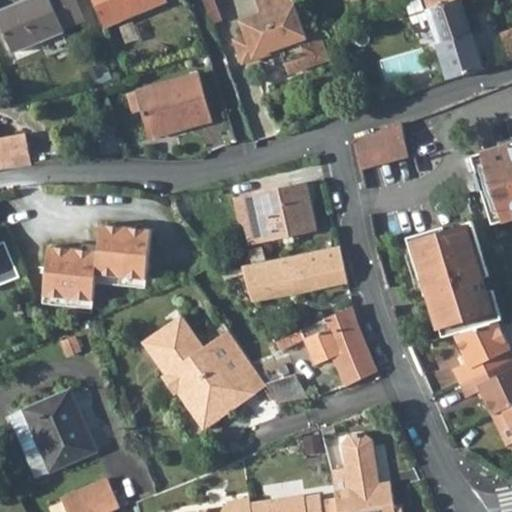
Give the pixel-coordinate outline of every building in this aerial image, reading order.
[(0,28),(10,53),(60,33),(60,32),(47,0),(31,0),(20,5),(19,2),(0,10),(0,28)] [(80,0),(47,0),(60,32),(89,20),(80,0)] [(96,0),(107,25),(161,3),(159,0),(96,0)] [(328,59),(319,31),(308,35),(295,0),(256,0),(263,15),(245,21),(250,37),(237,41),(239,47),(243,46),(245,53),(242,54),(245,62),(259,57),(258,54),(280,47),(281,50),(289,72),(328,59)] [(375,0),(378,9),(402,0),(375,0)] [(460,0),(426,0),(440,45),(450,78),(461,75),(463,75),(483,69),(466,16),(460,0)] [(258,54),(259,57),(281,50),(280,47),(258,54)] [(201,74),(137,91),(149,135),(197,123),(199,128),(214,124),(201,74)] [(403,121),(355,137),(361,168),(364,186),(377,182),(373,165),(409,156),(403,121)] [(0,169),(3,169),(31,166),(26,134),(0,138),(0,169)] [(511,142),(472,155),(490,215),(511,208),(511,142)] [(305,178),(252,191),(263,240),(316,228),(305,178)] [(263,240),(252,191),(232,196),(237,221),(244,225),(249,244),(263,240)] [(511,208),(490,215),(493,223),(511,216),(511,208)] [(444,226),(446,232),(465,227),(464,224),(463,220),(444,226)] [(429,293),(442,337),(454,334),(498,321),(501,320),(493,290),(485,292),(481,278),(488,276),(472,222),(464,224),(465,227),(446,232),(444,226),(407,237),(424,295),(429,293)] [(49,247),(44,296),(93,301),(96,275),(145,279),(150,230),(101,225),(98,252),(49,247)] [(0,290),(24,281),(5,235),(0,237),(0,290)] [(340,247),(274,259),(275,262),(290,259),(293,269),(342,257),(340,247)] [(267,263),(244,267),(254,299),(294,294),(348,283),(342,257),(293,269),(290,259),(275,262),(274,259),(274,258),(266,259),(267,263)] [(304,329),(283,338),(289,346),(305,339),(314,364),(331,358),(342,388),(377,373),(358,327),(353,307),(304,329)] [(260,378),(229,332),(204,349),(183,316),(143,342),(165,374),(162,377),(174,395),(177,393),(181,391),(198,416),(212,418),(224,410),(227,414),(237,407),(234,403),(235,396),(260,378)] [(511,350),(498,321),(454,334),(457,340),(467,362),(452,369),(459,383),(511,359),(511,350)] [(289,346),(283,338),(277,341),(282,350),(289,346)] [(511,359),(459,383),(466,398),(481,391),(493,415),(511,406),(511,359)] [(266,388),(260,378),(235,396),(234,403),(237,407),(266,388)] [(267,390),(279,407),(307,402),(298,384),(267,390)] [(181,391),(177,393),(202,431),(227,414),(224,410),(212,418),(198,416),(181,391)] [(39,479),(53,473),(100,453),(92,433),(86,435),(68,393),(26,411),(12,417),(39,479)] [(511,406),(493,415),(507,446),(511,443),(511,406)] [(345,469),(330,471),(335,499),(336,511),(401,511),(400,505),(393,507),(389,482),(378,484),(372,485),(371,475),(377,474),(371,440),(361,433),(349,435),(341,445),(345,469)] [(109,478),(61,497),(67,511),(111,511),(113,511),(120,508),(109,478)] [(250,503),(251,511),(322,511),(320,501),(319,494),(304,497),(303,495),(250,503)] [(251,511),(250,503),(249,498),(227,502),(227,506),(189,511),(251,511)] [(336,511),(335,499),(320,501),(322,511),(336,511)]
